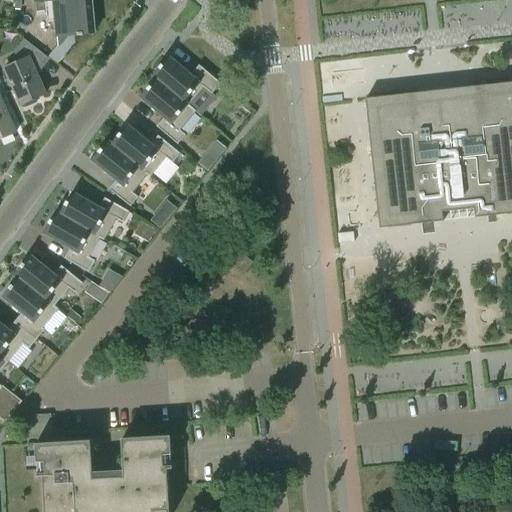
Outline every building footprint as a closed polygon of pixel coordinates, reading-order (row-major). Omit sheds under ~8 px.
[(35,0),(37,12),(45,11),(47,26),(55,25),(57,36),(77,35),(78,36),(83,36),(83,34),(94,33),(90,0),(35,0)] [(3,69),(19,105),(45,94),(35,68),(49,59),(23,39),(13,52),(18,63),(3,69)] [(167,58),(150,78),(154,81),(183,103),(198,85),(213,97),(220,88),(201,72),(194,81),(167,58)] [(154,81),(138,99),(164,121),(155,132),(174,147),(183,137),(170,126),(187,107),(183,103),(154,81)] [(511,214),(511,82),(454,89),(427,92),(365,99),(380,229),(418,224),(418,223),(427,222),(436,221),(436,223),(443,222),(442,212),(474,209),(475,218),(482,217),(482,216),(491,215),(500,214),(500,215),(511,214)] [(0,139),(15,133),(0,98),(0,139)] [(126,125),(111,144),(138,169),(142,172),(158,152),(166,158),(174,147),(155,132),(147,142),(126,125)] [(107,141),(91,161),(117,183),(108,195),(128,209),(137,198),(123,187),(138,169),(111,144),(107,141)] [(208,170),(215,162),(206,155),(204,158),(199,164),(208,171),(208,170)] [(72,192),(60,213),(91,233),(95,235),(108,213),(120,220),(128,209),(108,195),(98,207),(72,192)] [(150,222),(160,230),(177,210),(167,202),(150,222)] [(56,211),(43,233),(69,248),(60,260),(80,275),(89,262),(79,254),(91,233),(60,213),(56,211)] [(141,224),(135,234),(148,241),(154,231),(141,224)] [(224,258),(243,273),(252,262),(233,247),(224,258)] [(30,255),(13,275),(17,278),(47,300),(62,281),(70,288),(80,275),(60,260),(50,272),(30,255)] [(17,278),(2,297),(22,313),(15,322),(34,337),(41,328),(35,323),(51,303),(47,300),(17,278)] [(104,284),(101,289),(110,294),(114,289),(104,284)] [(0,323),(0,355),(1,356),(16,337),(27,346),(34,337),(15,322),(8,330),(0,323)] [(21,402),(11,394),(3,405),(6,407),(13,412),(21,402)] [(0,418),(5,422),(13,412),(6,407),(0,415),(0,418)] [(52,435),(50,415),(22,416),(24,436),(52,435)] [(167,469),(172,469),(170,436),(121,439),(123,477),(92,479),(90,441),(35,444),(37,477),(42,477),(43,511),(169,511),(167,481),(167,469)]
